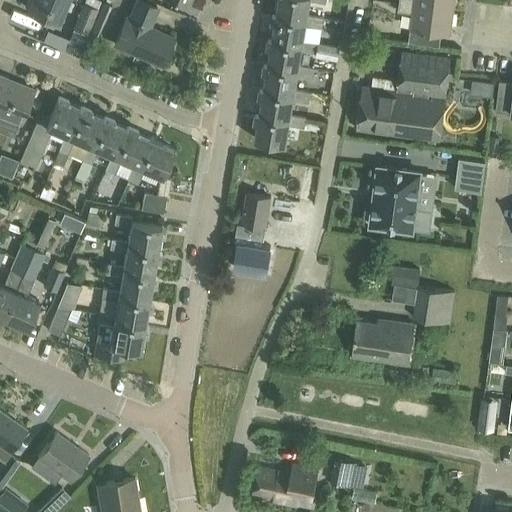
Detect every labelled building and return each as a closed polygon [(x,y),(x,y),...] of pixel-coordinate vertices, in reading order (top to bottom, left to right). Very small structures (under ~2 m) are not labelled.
[(67,0),(28,0),(25,8),(58,22),(67,0)] [(137,0),(129,19),(127,18),(115,45),(161,65),(173,37),(148,26),(151,19),(153,20),(158,8),(138,0),(137,0)] [(273,13),(273,15),(323,23),(323,19),(308,16),(311,1),(326,4),(326,0),(279,0),(277,14),(273,13)] [(399,0),(399,4),(453,11),(454,0),(399,0)] [(103,1),(99,9),(89,32),(99,36),(112,6),(103,1)] [(89,32),(99,9),(84,3),(73,28),(88,35),(89,32)] [(453,11),(399,4),(398,12),(413,14),(410,31),(450,36),(453,11)] [(276,24),(273,38),(269,38),(269,40),(339,52),(340,46),(319,43),(319,44),(304,41),(306,26),(322,28),(323,23),(273,15),(272,23),(276,24)] [(265,63),(264,65),(334,77),(335,71),(315,68),(299,66),(302,51),(318,53),(317,56),(338,60),(339,52),(269,40),(267,48),(271,49),(269,63),(265,63)] [(440,141),(451,58),(402,52),(397,91),(363,86),(357,130),(440,141)] [(267,74),(265,88),(260,87),(260,90),(310,98),(311,94),(295,91),(298,76),(314,79),(313,80),(333,83),(334,77),(264,65),(263,73),(267,74)] [(0,76),(0,122),(18,129),(20,123),(33,89),(0,76)] [(511,113),(511,82),(500,81),(496,111),(511,113)] [(310,98),(260,90),(259,98),(263,98),(260,115),(306,123),(306,118),(291,116),(294,101),(309,103),(310,98)] [(59,95),(57,99),(49,119),(40,114),(20,161),(36,168),(52,130),(65,135),(59,150),(53,163),(58,165),(83,106),(81,105),(80,108),(67,103),(68,99),(59,95)] [(91,109),(83,106),(58,165),(62,167),(68,154),(74,139),(88,145),(74,178),(79,180),(107,116),(105,115),(103,118),(90,113),(91,109)] [(306,123),(260,115),(256,140),(286,145),(289,126),(305,128),(306,123)] [(114,119),(107,116),(79,180),(83,182),(97,149),(112,155),(105,170),(110,172),(128,129),(113,122),(114,119)] [(151,139),(128,129),(110,172),(114,174),(121,159),(135,165),(128,180),(133,182),(151,139)] [(151,139),(133,182),(137,184),(144,169),(162,177),(174,149),(151,139)] [(455,189),(482,192),(486,161),(459,158),(455,189)] [(370,226),(413,231),(413,228),(429,230),(432,209),(416,207),(421,172),(378,166),(370,226)] [(235,241),(239,242),(235,268),(266,274),(271,247),(263,246),(271,197),(263,196),(265,186),(249,183),(247,193),(242,225),(238,224),(235,241)] [(144,193),(141,209),(163,213),(164,208),(166,196),(144,193)] [(88,212),(86,221),(86,224),(87,224),(85,234),(99,236),(100,227),(101,227),(103,215),(96,214),(97,208),(90,207),(88,212)] [(165,226),(161,225),(130,220),(131,216),(116,214),(114,224),(129,226),(127,241),(111,239),(111,241),(157,249),(159,235),(163,236),(165,226)] [(7,231),(7,230),(19,235),(21,229),(10,225),(3,222),(1,228),(7,231)] [(157,249),(111,241),(110,249),(125,251),(122,266),(107,264),(107,266),(153,274),(155,260),(159,260),(161,250),(157,249)] [(10,270),(3,285),(0,284),(0,316),(3,318),(34,248),(21,243),(18,250),(9,269),(10,270)] [(34,248),(3,318),(27,329),(39,301),(27,296),(34,280),(46,253),(34,248)] [(64,272),(67,264),(55,259),(51,267),(43,286),(56,292),(64,273),(64,272)] [(103,288),(103,291),(148,299),(151,285),(155,285),(157,275),(153,274),(107,266),(105,273),(121,276),(118,291),(103,288)] [(413,317),(451,323),(456,291),(418,286),(413,317)] [(99,313),(98,316),(144,324),(147,309),(151,310),(152,300),(148,299),(103,291),(101,298),(117,301),(114,316),(99,313)] [(71,309),(57,307),(47,330),(60,336),(71,309)] [(100,324),(97,339),(94,355),(123,360),(125,348),(140,350),(142,334),(146,335),(148,324),(144,324),(98,316),(97,323),(100,324)] [(410,364),(415,324),(390,321),(390,325),(357,320),(352,355),(410,364)] [(484,396),(481,424),(489,425),(492,397),(484,396)] [(26,429),(0,410),(0,457),(3,460),(0,463),(0,488),(20,460),(10,452),(26,429)] [(50,434),(61,420),(53,413),(42,428),(50,434)] [(37,458),(70,481),(89,455),(56,432),(37,458)] [(356,463),(336,459),(331,483),(351,487),(356,463)] [(293,465),(291,474),(258,468),(253,496),(311,508),(318,470),(293,465)] [(139,511),(133,478),(98,484),(102,511),(139,511)] [(54,511),(70,497),(62,488),(36,511),(54,511)]
